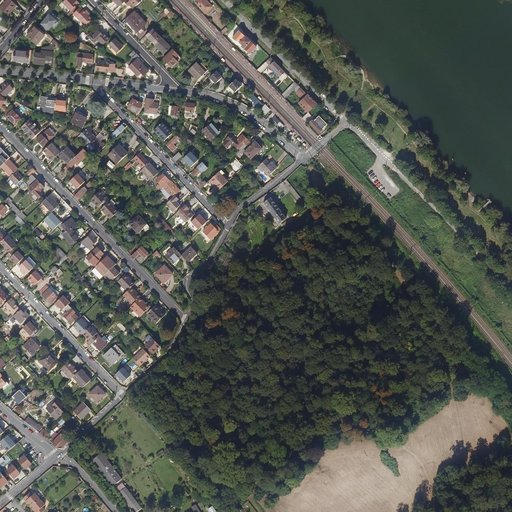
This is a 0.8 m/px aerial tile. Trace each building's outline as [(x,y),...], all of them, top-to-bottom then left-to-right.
[(12,10),(16,5),(10,0),(6,0),(0,7),(7,14),(11,9),(12,10)] [(63,0),(63,1),(72,10),(80,2),(77,0),(63,0)] [(209,3),(212,0),(196,0),(195,2),(205,13),(212,6),(209,3)] [(88,11),(85,8),(77,15),(86,24),(93,18),(87,12),(88,11)] [(161,14),(163,17),(169,11),(167,8),(161,14)] [(137,32),(142,27),(136,21),(139,18),(133,11),(125,19),(137,32)] [(57,20),(49,13),(40,24),(41,25),(40,26),(46,31),(47,30),(48,30),(51,26),(56,21),(57,20)] [(145,24),(139,18),(136,21),(142,27),(145,24)] [(44,35),(35,26),(27,36),(36,44),(44,35)] [(162,38),(153,28),(146,35),(155,44),(162,38)] [(88,36),(94,42),(97,39),(103,45),(109,39),(103,33),(102,34),(98,30),(93,35),(91,33),(88,36)] [(245,48),(253,40),(246,34),(242,39),(239,36),(236,39),(235,41),(240,46),(241,44),(245,48)] [(123,46),(115,38),(109,44),(117,53),(123,46)] [(171,47),(162,38),(155,44),(164,53),(171,47)] [(52,52),(52,45),(48,46),(41,47),(41,53),(34,52),(33,63),(45,65),(46,60),(52,61),(53,52),(52,52)] [(29,51),(15,49),(14,60),(22,61),(21,62),(27,63),(29,51)] [(181,58),(173,49),(163,58),(172,67),(181,58)] [(94,54),(77,52),(77,57),(78,57),(77,65),(82,65),(82,61),(93,62),(94,54)] [(139,56),(136,53),(131,58),(127,62),(130,65),(129,66),(138,76),(142,73),(144,75),(149,71),(137,58),(139,56)] [(280,76),(285,72),(280,66),(270,57),(263,65),(257,70),(260,73),(269,65),(280,76)] [(110,62),(97,60),(95,70),(115,72),(116,64),(110,62)] [(259,61),(253,66),(257,70),(263,65),(259,61)] [(199,65),(196,63),(188,71),(198,80),(206,72),(199,65)] [(216,71),(210,78),(215,84),(222,77),(216,71)] [(242,86),(236,80),(226,90),(232,95),(242,86)] [(6,81),(0,87),(0,92),(4,98),(14,89),(6,81)] [(295,81),(281,95),(285,99),(298,85),(295,81)] [(302,113),(305,115),(317,104),(301,88),(296,93),(302,100),(298,103),(305,110),(302,113)] [(252,101),(259,108),(263,104),(251,93),(244,100),(249,105),(252,101)] [(43,111),(54,113),(55,110),(56,101),(45,100),(46,97),(41,96),(40,107),(44,107),(43,111)] [(133,99),(128,109),(137,113),(142,104),(133,99)] [(154,100),(146,99),(144,110),(144,113),(157,115),(158,103),(154,103),(154,100)] [(67,101),(56,100),(56,101),(55,110),(66,112),(67,101)] [(178,116),(184,117),(184,116),(186,103),(182,102),(181,108),(170,106),(168,115),(171,115),(171,118),(178,119),(178,116)] [(195,104),(186,103),(184,116),(189,117),(190,112),(194,112),(195,104)] [(265,115),(270,111),(264,106),(260,110),(265,115)] [(21,119),(12,110),(7,115),(16,124),(21,119)] [(87,118),(76,113),(71,122),(82,128),(87,118)] [(313,120),(309,123),(319,133),(324,128),(324,127),(327,125),(319,116),(314,120),(314,121),(313,120)] [(21,127),(32,139),(40,131),(29,120),(21,127)] [(114,133),(117,137),(128,126),(125,122),(114,133)] [(172,133),(162,123),(154,131),(164,141),(172,133)] [(219,134),(211,124),(203,131),(211,141),(219,134)] [(48,130),(55,136),(56,134),(50,128),(48,130)] [(41,133),(36,138),(44,146),(55,136),(48,130),(48,129),(43,134),(41,133)] [(81,134),(79,136),(88,145),(90,143),(93,140),(94,139),(87,132),(82,136),(81,134)] [(231,144),(240,152),(242,150),(250,143),(242,135),(237,140),(231,135),(223,143),(227,147),(231,144)] [(176,136),(167,145),(172,151),(176,148),(173,145),(179,139),(176,136)] [(43,147),(44,146),(36,138),(35,139),(43,147)] [(100,147),(96,143),(93,140),(90,143),(98,152),(102,149),(100,147)] [(262,148),(253,140),(250,143),(242,150),(251,159),(262,148)] [(262,149),(264,147),(257,140),(256,141),(262,149)] [(46,155),(51,161),(57,156),(60,153),(51,143),(43,151),(47,154),(46,155)] [(119,144),(108,155),(117,164),(127,155),(121,149),(122,147),(119,144)] [(11,157),(1,147),(0,148),(0,166),(1,167),(10,158),(11,157)] [(57,156),(60,159),(61,158),(63,160),(68,164),(76,156),(67,147),(60,153),(57,156)] [(89,155),(83,149),(76,156),(68,164),(63,169),(66,172),(75,163),(78,166),(89,155)] [(179,152),(172,158),(175,162),(182,156),(179,152)] [(244,157),(240,152),(234,158),(239,162),(244,157)] [(133,158),(143,168),(149,163),(139,153),(133,158)] [(185,154),(180,159),(185,164),(190,159),(185,154)] [(96,156),(93,158),(103,168),(105,166),(96,156)] [(15,164),(10,158),(1,167),(10,177),(17,170),(18,169),(14,165),(15,164)] [(270,163),(266,159),(257,167),(261,172),(263,170),(268,176),(277,167),(272,162),(270,163)] [(130,162),(124,167),(126,170),(133,165),(130,162)] [(159,173),(149,163),(143,168),(141,170),(151,180),(159,173)] [(196,163),(186,173),(188,176),(192,173),(199,166),(196,163)] [(204,171),(199,166),(192,173),(195,176),(198,174),(199,175),(204,171)] [(25,175),(28,178),(32,175),(36,171),(33,168),(25,175)] [(24,178),(17,170),(10,177),(9,178),(15,185),(16,185),(24,178)] [(210,181),(219,190),(228,181),(219,172),(210,181)] [(44,187),(32,175),(28,178),(25,181),(30,187),(29,188),(39,198),(42,195),(39,192),(44,187)] [(159,176),(156,180),(159,184),(163,187),(163,188),(169,182),(162,175),(160,177),(159,176)] [(15,185),(9,178),(6,180),(13,188),(15,185)] [(178,188),(171,180),(169,182),(163,188),(160,190),(163,192),(165,191),(172,198),(175,195),(180,191),(177,189),(178,188)] [(93,184),(90,181),(84,187),(74,196),(78,200),(88,191),(87,190),(93,184)] [(80,183),(70,193),(74,196),(84,187),(80,183)] [(109,200),(100,190),(90,199),(98,207),(102,203),(104,205),(108,201),(109,200)] [(219,192),(214,197),(218,201),(223,196),(219,192)] [(178,199),(175,195),(172,198),(167,203),(170,207),(173,211),(180,205),(176,201),(178,199)] [(42,203),(51,213),(52,212),(59,205),(50,196),(42,203)] [(8,197),(4,201),(13,211),(16,213),(19,210),(12,203),(12,202),(13,201),(8,197)] [(271,197),(263,203),(279,224),(286,218),(271,197)] [(100,209),(110,219),(112,217),(116,213),(118,211),(108,201),(104,205),(100,209)] [(4,203),(0,206),(0,213),(3,216),(9,210),(8,209),(9,208),(4,203)] [(190,209),(185,205),(176,213),(180,216),(186,223),(196,214),(191,208),(190,209)] [(19,210),(16,213),(19,217),(20,218),(23,221),(27,217),(20,210),(19,210)] [(43,220),(53,230),(61,222),(52,212),(51,213),(43,220)] [(191,222),(198,230),(207,222),(200,214),(191,222)] [(147,224),(138,215),(129,224),(138,233),(147,224)] [(186,223),(180,216),(176,219),(183,226),(186,223)] [(71,219),(62,226),(66,231),(63,233),(70,244),(77,238),(71,230),(76,226),(71,219)] [(168,231),(170,228),(171,228),(166,223),(165,223),(163,226),(168,231)] [(219,232),(219,231),(214,227),(211,224),(203,231),(211,240),(219,232)] [(86,246),(90,251),(94,248),(92,245),(96,242),(90,235),(81,242),(85,247),(86,246)] [(6,250),(9,253),(14,248),(17,246),(8,237),(1,244),(6,249),(6,250)] [(151,253),(143,244),(131,256),(133,259),(140,252),(146,258),(151,253)] [(191,246),(182,255),(182,256),(188,262),(197,254),(191,246)] [(174,263),(182,256),(182,255),(174,247),(171,249),(169,247),(163,253),(174,263)] [(258,247),(253,251),(257,255),(262,251),(258,247)] [(10,259),(16,265),(24,258),(14,248),(9,253),(6,256),(9,259),(10,259)] [(97,248),(91,253),(87,258),(93,264),(97,260),(103,254),(97,248)] [(61,260),(61,261),(65,256),(66,256),(59,249),(54,254),(61,260)] [(51,257),(57,264),(61,260),(54,254),(51,257)] [(103,277),(106,274),(113,267),(115,265),(110,260),(111,259),(108,256),(98,265),(103,271),(100,274),(103,277)] [(33,268),(26,261),(19,267),(22,270),(24,272),(22,273),(25,276),(33,268)] [(164,266),(158,272),(155,274),(164,283),(173,275),(164,266)] [(120,273),(113,267),(106,274),(112,281),(120,273)] [(97,277),(100,274),(95,269),(93,270),(92,269),(88,272),(85,275),(85,276),(86,275),(88,277),(90,275),(93,278),(95,275),(97,277)] [(32,283),(34,285),(35,286),(37,283),(42,279),(34,272),(27,278),(32,283)] [(118,282),(127,291),(132,287),(134,285),(130,281),(131,280),(125,274),(125,275),(118,282)] [(49,288),(46,286),(40,292),(50,303),(57,297),(56,295),(49,288)] [(51,286),(49,288),(56,295),(58,293),(51,286)] [(137,292),(132,287),(127,291),(123,295),(133,305),(140,298),(136,293),(137,292)] [(0,304),(2,306),(3,305),(10,299),(0,288),(0,304)] [(60,308),(62,311),(70,303),(63,296),(54,304),(57,307),(58,306),(60,308)] [(21,308),(11,297),(10,299),(3,305),(14,316),(21,308)] [(130,307),(140,317),(150,307),(146,303),(145,303),(140,298),(133,305),(130,307)] [(67,306),(60,313),(68,321),(69,320),(72,323),(77,318),(74,315),(75,314),(67,306)] [(156,306),(147,314),(156,323),(165,315),(156,306)] [(29,315),(22,308),(21,308),(14,316),(21,323),(29,315)] [(82,334),(89,328),(81,319),(73,326),(82,335),(82,334)] [(39,332),(32,325),(34,323),(31,320),(23,328),(32,338),(39,332)] [(115,322),(124,332),(126,330),(127,330),(117,320),(115,322)] [(87,343),(90,346),(92,343),(97,339),(94,336),(97,333),(91,326),(89,328),(82,334),(89,341),(87,343)] [(157,349),(160,346),(153,338),(149,335),(145,339),(145,340),(148,343),(145,346),(153,354),(158,350),(157,349)] [(107,344),(100,336),(97,339),(92,343),(100,351),(107,344)] [(40,347),(31,339),(23,346),(28,351),(32,355),(36,351),(40,347)] [(115,344),(103,356),(112,365),(118,359),(119,360),(125,355),(115,344)] [(140,366),(150,356),(144,349),(133,359),(140,366)] [(48,352),(39,361),(49,372),(58,363),(48,352)] [(73,366),(68,362),(61,369),(71,379),(73,377),(79,372),(73,366)] [(115,375),(123,383),(131,376),(123,367),(115,375)] [(73,377),(83,388),(91,380),(81,369),(79,372),(73,377)] [(98,386),(89,394),(97,402),(105,394),(98,386)] [(19,390),(11,397),(18,404),(26,397),(19,390)] [(57,399),(46,408),(56,420),(63,413),(61,410),(64,407),(57,399)] [(81,419),(91,410),(83,402),(73,411),(81,419)] [(38,425),(28,417),(25,422),(38,433),(42,428),(39,425),(38,425)] [(53,444),(58,448),(62,448),(68,441),(61,434),(53,444)] [(0,442),(8,451),(14,446),(16,445),(7,435),(0,442)] [(179,458),(176,454),(174,456),(171,452),(167,455),(173,463),(179,458)] [(102,453),(95,458),(115,484),(122,479),(102,453)] [(25,455),(18,460),(25,469),(32,464),(25,455)] [(13,465),(7,470),(14,479),(20,474),(13,465)] [(127,501),(133,496),(122,483),(116,487),(127,501)] [(23,498),(31,507),(40,499),(35,493),(32,495),(30,493),(23,498)] [(137,502),(133,496),(127,501),(131,507),(137,502)] [(40,499),(31,507),(35,511),(42,511),(45,510),(42,507),(45,505),(40,499)] [(126,511),(116,499),(112,502),(120,511),(126,511)] [(202,502),(197,505),(201,511),(205,508),(202,502)] [(211,511),(217,511),(210,502),(209,504),(211,507),(209,508),(211,511)]
